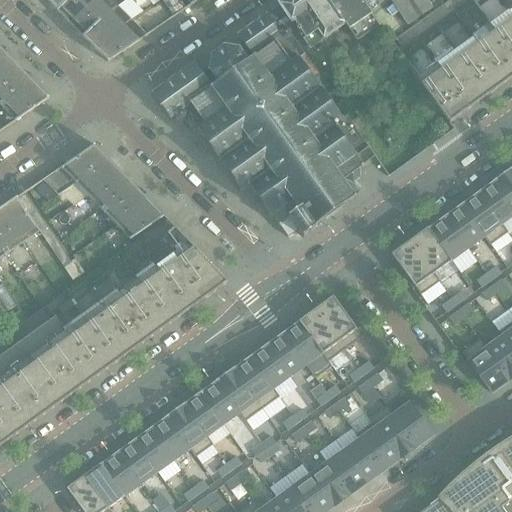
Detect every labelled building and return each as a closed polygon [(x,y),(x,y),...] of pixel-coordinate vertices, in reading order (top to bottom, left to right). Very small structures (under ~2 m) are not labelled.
[(44,0),(56,11),(67,0),(44,0)] [(69,25),(94,0),(67,0),(56,11),(69,25)] [(83,38),(109,12),(117,7),(110,0),(94,0),(69,25),(83,38)] [(123,26),(130,20),(142,12),(130,0),(126,0),(117,7),(109,12),(83,38),(96,52),(123,26)] [(342,122),(302,65),(295,56),(300,53),(294,44),(302,39),(309,50),(344,24),(357,41),(376,27),(357,0),(285,0),(265,14),(266,15),(235,36),(225,44),(221,44),(221,46),(210,54),(209,53),(207,57),(196,64),(196,63),(195,63),(194,63),(151,94),(159,105),(158,106),(160,109),(161,108),(169,120),(170,119),(173,124),(179,120),(182,121),(186,118),(195,131),(195,132),(196,133),(198,132),(218,160),(215,162),(217,164),(220,162),(240,190),(238,191),(239,193),(248,187),(269,215),(267,216),(268,218),(271,216),(278,225),(277,225),(279,227),(287,238),(297,231),(302,238),(314,230),(313,227),(333,213),(354,198),(353,197),(359,193),(352,184),(360,179),(359,169),(360,168),(361,169),(362,167),(361,166),(373,157),(367,148),(354,157),(333,128),(342,122)] [(180,14),(170,0),(165,0),(162,2),(173,18),(180,14)] [(186,9),(179,0),(170,0),(180,14),(186,9)] [(360,0),(365,6),(374,0),(390,0),(401,16),(407,25),(432,8),(426,0),(360,0)] [(146,36),(158,28),(147,10),(131,21),(130,20),(123,26),(96,52),(107,63),(146,36)] [(511,78),(511,18),(421,85),(449,124),(449,123),(511,78)] [(49,99),(0,49),(0,106),(15,122),(49,99)] [(163,217),(139,192),(94,146),(42,181),(56,195),(74,183),(131,241),(163,217)] [(511,171),(510,169),(493,181),(494,181),(511,206),(511,171)] [(511,217),(511,206),(494,181),(477,193),(501,226),(511,217)] [(501,226),(477,193),(460,205),(484,238),(501,226)] [(0,281),(0,259),(38,233),(55,257),(41,267),(57,292),(83,274),(74,261),(70,263),(23,194),(0,209),(0,283),(1,283),(0,281)] [(484,238),(460,205),(444,217),(468,250),(484,238)] [(468,250),(444,217),(426,230),(450,262),(468,250)] [(450,262),(426,230),(426,229),(409,242),(433,275),(450,262)] [(433,275),(409,242),(390,255),(414,288),(433,275)] [(0,447),(97,377),(224,285),(226,284),(227,283),(193,248),(70,338),(61,326),(0,370),(0,447)] [(495,268),(486,275),(490,281),(500,274),(495,268)] [(490,281),(486,275),(476,282),(481,288),(490,281)] [(495,295),(505,288),(500,281),(491,288),(495,295)] [(495,295),(491,288),(481,295),(486,302),(495,295)] [(455,306),(465,300),(460,293),(450,300),(455,306)] [(355,330),(332,298),(315,310),(344,351),(361,338),(356,330),(355,330)] [(446,313),(455,306),(450,300),(441,307),(446,313)] [(462,319),(472,312),(467,305),(458,312),(462,319)] [(344,351),(315,310),(298,322),(322,355),(321,355),(327,363),(328,362),(344,351)] [(462,319),(458,312),(448,319),(453,325),(462,319)] [(322,355),(298,322),(282,334),(305,367),(321,355),(322,355)] [(511,328),(501,337),(511,352),(511,328)] [(305,367),(282,334),(265,346),(289,379),(305,367)] [(511,352),(501,337),(484,349),(508,382),(511,378),(511,352)] [(289,379),(265,346),(249,358),(272,390),(273,390),(289,379)] [(508,382),(484,349),(467,361),(490,394),(508,382)] [(272,390),(249,358),(232,370),(261,410),(278,398),(279,398),(273,390),(272,390)] [(372,368),(367,362),(358,369),(363,375),(372,368)] [(354,382),(363,375),(358,369),(349,375),(354,382)] [(261,410),(232,370),(216,381),(239,414),(238,415),(244,423),(245,422),(261,410)] [(381,380),(377,374),(367,381),(372,387),(381,380)] [(239,414),(216,381),(199,393),(223,426),(238,415),(239,414)] [(362,394),(372,387),(367,381),(358,388),(362,394)] [(330,398),(339,392),(334,386),(326,392),(330,398)] [(321,405),(330,398),(326,392),(316,399),(321,405)] [(223,426),(199,393),(183,405),(206,438),(207,438),(223,426)] [(339,411),(348,404),(344,398),(335,405),(339,411)] [(432,436),(409,404),(409,403),(392,415),(391,415),(415,448),(432,436)] [(206,438),(183,405),(166,417),(190,450),(189,451),(194,459),(195,458),(212,446),(213,445),(207,438),(206,438)] [(330,417),(339,411),(335,405),(325,411),(330,417)] [(415,448),(391,415),(392,415),(386,407),(386,408),(369,419),(368,420),(371,424),(372,423),(398,460),(415,448)] [(296,423),(306,416),(301,410),(291,417),(296,423)] [(190,450),(166,417),(149,429),(173,462),(189,451),(190,450)] [(296,423),(291,417),(283,423),(287,429),(296,423)] [(304,435),(315,428),(311,422),(300,430),(304,435)] [(398,460),(372,423),(371,424),(355,435),(355,436),(358,440),(358,439),(382,472),(398,460)] [(173,462),(149,429),(133,441),(157,474),(173,462)] [(296,441),(304,435),(300,430),(292,435),(296,441)] [(265,450),(275,443),(271,437),(261,444),(265,450)] [(382,472),(358,439),(358,440),(342,451),(365,484),(382,472)] [(157,474),(133,441),(116,453),(140,486),(157,474)] [(280,449),(275,443),(265,450),(270,457),(280,449)] [(265,450),(261,444),(252,450),(257,457),(265,450)] [(511,511),(511,447),(422,511),(511,511)] [(261,463),(270,457),(265,450),(257,457),(261,463)] [(365,484),(342,451),(325,463),(349,496),(365,484)] [(140,486),(116,453),(100,465),(123,498),(140,486)] [(230,471),(240,464),(235,457),(225,464),(230,471)] [(349,496),(325,463),(309,475),(332,508),(349,496)] [(221,477),(230,471),(225,464),(216,471),(221,477)] [(123,498),(100,465),(83,477),(107,510),(123,498)] [(249,476),(244,470),(234,477),(239,483),(249,476)] [(326,511),(332,508),(309,475),(292,487),(309,511),(326,511)] [(103,511),(107,510),(83,477),(66,490),(82,511),(103,511)] [(239,483),(234,477),(225,483),(230,489),(239,483)] [(197,494),(206,488),(202,482),(193,488),(197,494)] [(309,511),(292,487),(275,499),(284,511),(309,511)] [(188,501),(197,494),(193,488),(183,495),(188,501)] [(206,506),(215,500),(211,494),(202,501),(206,506)] [(284,511),(275,499),(260,510),(259,511),(284,511)] [(198,511),(206,506),(202,501),(192,507),(195,511),(198,511)] [(259,511),(260,510),(254,502),(253,503),(240,511),(259,511)]
